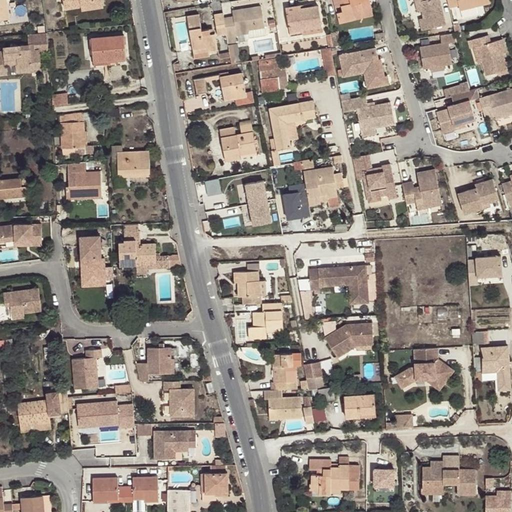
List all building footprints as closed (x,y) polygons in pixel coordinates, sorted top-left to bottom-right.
[(0,0),(0,19),(9,18),(6,0),(0,0)] [(82,3),(82,5),(82,10),(103,6),(101,0),(95,0),(96,1),(82,3)] [(333,0),(335,4),(345,1),(346,5),(336,8),(340,23),(356,18),(355,12),(371,7),(369,0),(333,0)] [(415,0),(416,2),(420,1),(422,10),(424,17),(420,18),(422,30),(445,24),(439,0),(415,0)] [(447,0),(449,7),(459,5),(460,10),(461,10),(476,6),(489,3),(488,0),(447,0)] [(301,9),(286,11),(289,31),(302,29),(322,25),(318,6),(301,9)] [(476,6),(461,10),(463,18),(478,14),(476,6)] [(228,43),(232,42),(237,42),(236,31),(248,29),(264,27),(261,7),(233,11),(234,16),(235,23),(225,25),(226,33),(227,37),(228,43)] [(373,14),(371,7),(355,12),(356,18),(373,14)] [(224,17),(223,13),(214,14),(216,27),(201,30),(199,14),(187,16),(193,50),(208,48),(208,51),(218,50),(215,34),(218,34),(218,35),(222,34),(226,33),(225,25),(224,17)] [(234,16),(224,17),(225,25),(235,23),(234,16)] [(236,31),(237,42),(248,40),(250,37),(248,29),(236,31)] [(333,47),(340,46),(338,31),(331,33),(333,47)] [(47,50),(46,32),(32,33),(32,43),(3,46),(4,50),(0,50),(0,73),(8,73),(7,64),(17,63),(17,66),(31,65),(31,61),(40,61),(40,50),(47,50)] [(454,33),(441,36),(443,44),(421,48),(424,69),(431,68),(445,65),(453,64),(449,43),(457,42),(454,33)] [(472,38),(475,47),(477,46),(482,61),(486,75),(507,68),(502,52),(498,39),(490,41),(488,33),(472,38)] [(91,37),(93,61),(117,59),(126,58),(124,34),(91,37)] [(231,64),(236,63),(232,42),(228,43),(229,51),(230,56),(231,64)] [(336,73),(331,48),(322,49),(327,75),(336,73)] [(344,76),(364,72),(370,71),(373,87),(386,84),(385,76),(382,62),(379,63),(378,59),(376,48),(340,55),(344,76)] [(277,63),(276,56),(275,56),(266,58),(259,59),(258,59),(262,91),(279,89),(278,76),(276,77),(275,72),(274,63),(277,63)] [(41,70),(40,61),(31,61),(31,65),(17,66),(18,72),(41,70)] [(7,64),(8,73),(18,72),(17,66),(17,63),(7,64)] [(370,71),(364,72),(367,88),(373,87),(370,71)] [(220,77),(220,78),(224,100),(235,97),(234,94),(246,92),(242,73),(229,75),(220,77)] [(205,80),(205,77),(196,79),(198,93),(207,91),(205,80)] [(444,88),(447,97),(451,96),(471,90),(468,81),(461,83),(444,88)] [(471,90),(451,96),(453,103),(447,105),(449,107),(437,111),(443,133),(455,129),(454,125),(476,119),(470,98),(480,96),(477,88),(471,90)] [(511,88),(481,98),(486,118),(494,116),(495,119),(511,113),(511,88)] [(234,94),(235,97),(236,104),(253,101),(251,91),(246,92),(234,94)] [(67,93),(52,95),(53,105),(68,103),(67,93)] [(368,103),(366,95),(341,101),(343,112),(357,109),(359,117),(361,130),(376,127),(394,123),(390,102),(375,105),(368,107),(368,103)] [(276,138),(278,149),(291,146),(289,139),(286,122),(295,120),(316,116),(313,100),(270,108),(276,138)] [(119,108),(106,109),(106,116),(120,115),(119,108)] [(357,109),(343,112),(345,120),(359,117),(357,109)] [(84,121),(83,112),(58,115),(59,123),(61,122),(84,121)] [(286,122),(289,139),(298,138),(295,120),(286,122)] [(84,130),(84,121),(61,122),(62,148),(75,147),(85,147),(85,144),(84,130)] [(240,123),(242,133),(253,131),(251,121),(240,123)] [(253,131),(242,133),(235,134),(234,127),(220,129),(225,160),(241,157),(241,154),(239,148),(255,145),(253,131)] [(377,133),(376,127),(361,130),(363,136),(377,133)] [(239,148),(241,154),(256,151),(255,145),(239,148)] [(271,150),(274,165),(281,164),(278,149),(272,150),(271,150)] [(122,151),(117,152),(119,177),(129,176),(150,175),(149,150),(122,151)] [(372,169),(369,154),(352,157),(356,179),(364,178),(368,197),(380,195),(379,191),(387,190),(388,194),(396,192),(390,165),(383,166),(383,167),(384,170),(376,172),(375,168),(372,169)] [(86,171),(85,161),(68,163),(68,173),(75,172),(76,185),(66,186),(67,199),(77,198),(76,195),(91,194),(91,198),(101,198),(101,170),(86,171)] [(314,169),(304,171),(308,192),(299,194),(301,206),(321,202),(320,195),(327,194),(328,197),(337,195),(336,188),(333,173),(332,166),(314,169)] [(413,181),(402,184),(406,203),(416,201),(422,200),(424,207),(442,203),(435,169),(417,172),(420,186),(421,191),(415,192),(414,187),(413,181)] [(341,172),(333,173),(336,188),(344,186),(341,172)] [(21,174),(21,177),(21,186),(26,185),(29,185),(28,173),(21,174)] [(511,179),(511,180),(502,183),(507,202),(511,200),(511,174),(511,175),(511,179)] [(119,177),(115,177),(115,186),(130,186),(129,176),(119,177)] [(21,186),(21,177),(0,179),(0,197),(27,195),(26,185),(21,186)] [(254,224),(274,220),(267,178),(247,181),(254,224)] [(464,213),(483,207),(482,204),(489,202),(499,199),(492,178),(475,184),(476,187),(458,193),(464,213)] [(227,186),(223,183),(218,190),(223,193),(228,187),(227,186)] [(320,195),(321,202),(328,200),(328,197),(327,194),(320,195)] [(242,196),(247,224),(253,223),(249,195),(242,196)] [(124,224),(124,232),(139,231),(139,223),(124,224)] [(0,226),(0,241),(15,240),(16,240),(17,242),(43,241),(42,224),(14,224),(0,226)] [(125,242),(119,242),(120,266),(137,265),(137,263),(157,263),(156,252),(156,243),(141,244),(136,244),(136,239),(141,239),(140,231),(139,231),(124,232),(125,242)] [(80,235),(81,258),(84,258),(85,280),(105,279),(104,257),(101,257),(100,234),(80,235)] [(160,252),(156,252),(157,263),(137,263),(137,265),(137,274),(148,274),(147,268),(182,267),(181,259),(169,260),(169,255),(160,255),(160,252)] [(476,256),(477,276),(502,275),(501,255),(476,256)] [(84,258),(81,258),(82,285),(105,284),(105,279),(85,280),(84,258)] [(318,267),(309,268),(310,289),(320,288),(319,285),(333,284),(333,280),(353,279),(354,302),(368,301),(365,264),(326,266),(326,273),(319,273),(318,267)] [(243,296),(244,304),(262,303),(261,295),(261,280),(259,280),(258,270),(234,272),(235,282),(238,282),(239,296),(243,296)] [(353,279),(333,280),(333,284),(349,283),(350,302),(354,302),(353,279)] [(3,291),(4,302),(10,301),(10,305),(11,314),(23,312),(41,310),(38,287),(3,291)] [(310,289),(300,289),(304,310),(312,310),(310,289)] [(282,302),(263,303),(263,311),(254,311),(254,319),(260,319),(261,326),(255,326),(249,326),(249,337),(267,337),(267,331),(266,326),(283,326),(282,302)] [(373,343),(371,322),(346,323),(325,337),(337,356),(348,349),(348,345),(355,344),(373,343)] [(488,332),(477,333),(477,343),(481,342),(481,344),(489,343),(488,332)] [(148,361),(136,361),(140,380),(149,380),(150,373),(171,373),(171,359),(171,346),(148,346),(148,361)] [(482,357),(483,367),(483,371),(495,371),(494,367),(498,366),(498,371),(499,389),(510,388),(508,346),(482,347),(482,357)] [(437,347),(415,348),(416,367),(410,367),(401,372),(408,383),(416,379),(425,378),(435,378),(443,384),(453,369),(442,361),(441,362),(436,359),(437,358),(438,357),(437,347)] [(86,357),(72,358),(74,388),(98,386),(96,356),(102,356),(101,348),(86,350),(86,357)] [(275,381),(276,389),(282,389),(297,388),(296,365),(302,365),(301,353),(273,354),(273,366),(281,366),(281,372),(278,373),(279,381),(275,381)] [(473,354),(474,368),(483,367),(482,357),(481,357),(480,353),(473,354)] [(320,362),(304,363),(307,378),(321,377),(320,362)] [(401,372),(395,376),(401,387),(408,383),(401,372)] [(439,389),(443,384),(435,378),(425,378),(439,389)] [(181,389),(181,380),(164,380),(164,389),(170,389),(170,416),(193,416),(194,389),(181,389)] [(309,388),(307,380),(301,381),(302,388),(309,388)] [(333,386),(318,388),(319,393),(321,401),(335,398),(333,386)] [(276,389),(264,390),(265,398),(268,398),(269,414),(285,413),(285,418),(302,417),(301,396),(283,397),(282,389),(276,389)] [(47,399),(17,403),(20,426),(50,422),(49,414),(68,411),(67,396),(66,390),(47,392),(47,399)] [(361,413),(375,412),(374,394),(346,395),(347,417),(361,416),(361,413)] [(135,427),(134,423),(133,404),(117,406),(117,401),(76,404),(78,423),(99,421),(99,426),(119,424),(119,428),(135,427)] [(307,423),(315,422),(312,406),(304,408),(307,423)] [(396,427),(413,426),(412,414),(396,415),(396,427)] [(217,422),(217,435),(226,435),(226,421),(217,422)] [(50,422),(20,426),(21,432),(51,428),(50,422)] [(167,446),(188,446),(187,430),(153,430),(153,457),(168,457),(167,446)] [(187,450),(188,446),(167,446),(168,457),(174,457),(174,450),(187,450)] [(339,456),(339,465),(349,465),(349,456),(339,456)] [(443,461),(443,469),(460,469),(460,456),(443,456),(443,461)] [(341,488),(359,488),(359,465),(349,465),(339,465),(337,465),(337,464),(331,464),(331,459),(310,459),(310,470),(317,469),(323,469),(323,475),(317,475),(312,474),(312,483),(319,483),(319,491),(319,494),(331,494),(331,493),(331,488),(341,488)] [(423,467),(423,489),(435,489),(435,486),(444,486),(443,483),(457,483),(458,494),(476,494),(475,469),(460,469),(443,469),(443,461),(431,461),(431,466),(423,467)] [(226,472),(226,463),(215,464),(216,473),(210,473),(202,473),(202,492),(215,491),(215,494),(228,494),(227,472),(226,472)] [(375,484),(397,484),(397,465),(375,465),(375,484)] [(93,501),(108,501),(107,498),(118,498),(118,501),(134,500),(134,498),(144,498),(144,500),(159,500),(158,476),(133,477),(134,485),(118,486),(118,477),(93,477),(93,501)] [(12,511),(12,506),(4,507),(4,503),(2,485),(0,485),(0,511),(12,511)] [(168,489),(167,511),(187,511),(187,489),(168,489)] [(511,511),(511,492),(497,492),(497,495),(486,495),(485,511),(511,511)] [(43,495),(44,511),(50,511),(51,511),(49,494),(43,495)] [(44,511),(43,495),(21,497),(22,511),(44,511)]
